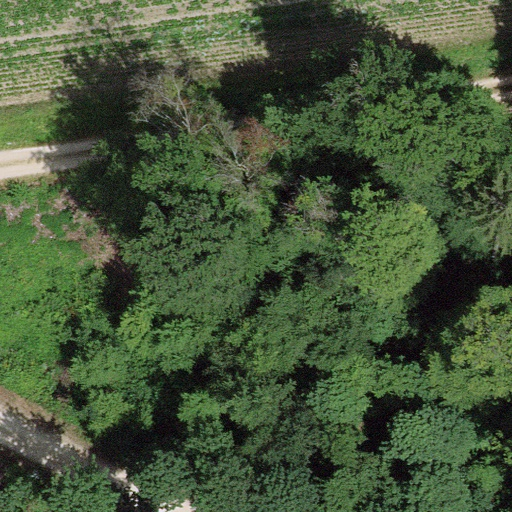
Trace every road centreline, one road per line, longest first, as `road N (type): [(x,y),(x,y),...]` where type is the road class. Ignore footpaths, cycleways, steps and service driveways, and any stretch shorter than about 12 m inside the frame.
road 1 (track): [(0,175),(511,92)]
road 2 (track): [(0,427),(155,511)]
